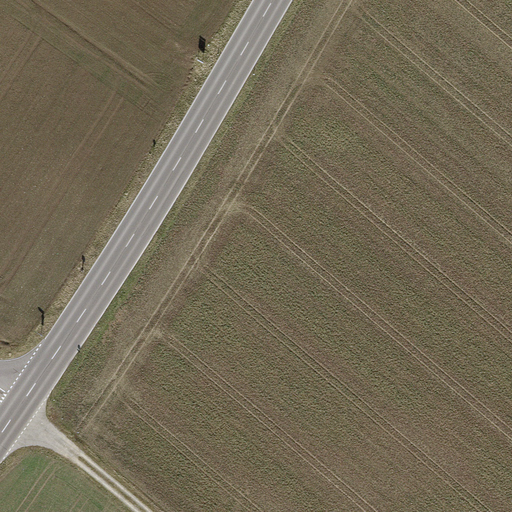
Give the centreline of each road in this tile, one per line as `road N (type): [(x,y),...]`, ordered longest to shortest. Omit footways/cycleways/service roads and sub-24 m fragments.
road 1 (primary): [(23,402),(274,0)]
road 2 (track): [(23,402),(141,511)]
